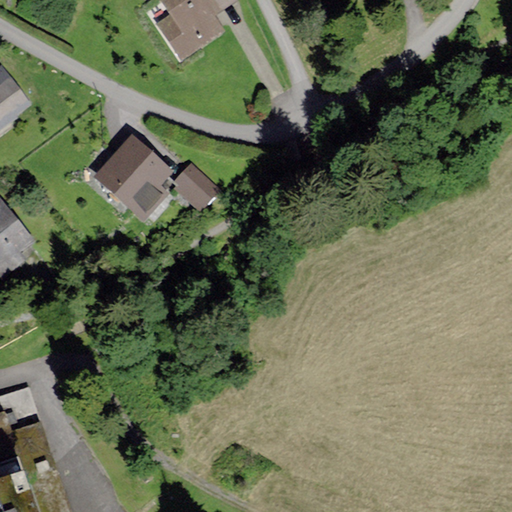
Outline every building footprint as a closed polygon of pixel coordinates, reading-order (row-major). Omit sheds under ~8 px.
[(213,22),(238,6),(234,0),(157,0),(171,20),(159,28),(181,62),(222,35),(213,22)] [(0,97),(0,132),(32,109),(16,86),(0,97)] [(132,146),(100,184),(147,223),(178,185),(132,146)] [(179,194),(203,214),(219,194),(195,175),(179,194)] [(0,200),(0,278),(36,254),(0,200)] [(135,362),(155,418),(186,407),(166,352),(135,362)] [(0,511),(37,511),(21,464),(53,453),(30,386),(0,396),(0,511)] [(237,459),(225,482),(242,490),(254,467),(237,459)]
